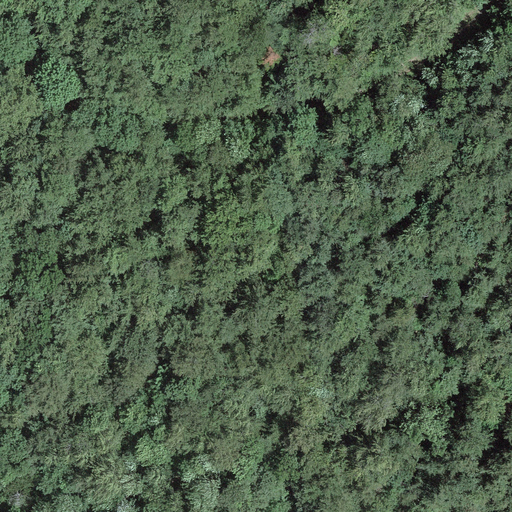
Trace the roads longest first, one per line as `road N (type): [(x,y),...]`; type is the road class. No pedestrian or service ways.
road 1 (track): [(491,0),(433,53),(389,77),(330,97),(185,116),(130,111),(70,77),(0,14)]
road 2 (track): [(511,377),(218,458),(95,511)]
